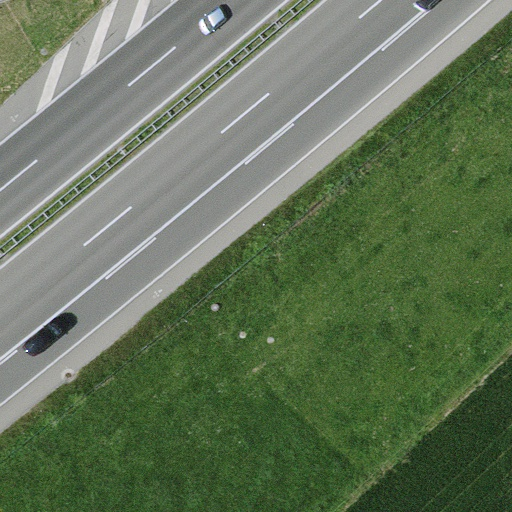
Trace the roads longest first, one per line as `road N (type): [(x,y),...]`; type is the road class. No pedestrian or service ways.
road 1 (motorway): [(0,314),(380,0)]
road 2 (motorway): [(231,0),(0,190)]
